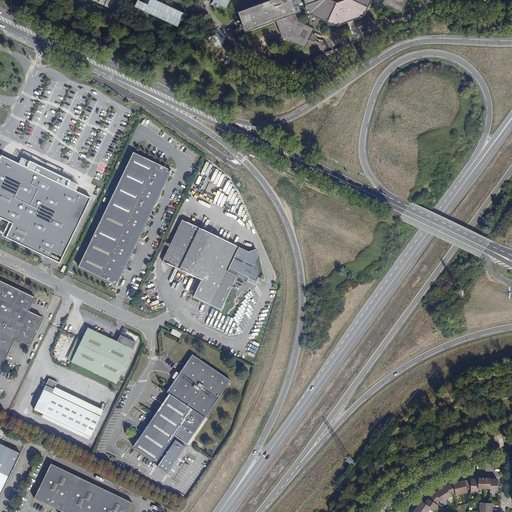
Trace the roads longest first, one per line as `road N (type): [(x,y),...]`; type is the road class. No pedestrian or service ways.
road 1 (primary): [(112,74),(243,159),(289,225),(299,265),(302,307),(289,374),(260,442),(215,511)]
road 2 (secondary): [(462,184),(224,511)]
road 3 (primary): [(295,468),(511,170)]
road 4 (primary): [(396,206),(363,161),(364,126),(389,69),(424,52),(463,62),(488,95),(486,132),(462,184)]
road 5 (primary): [(112,74),(380,199)]
road 6 (primary): [(295,468),(398,370),(454,341),(511,326)]
road 7 (primary): [(172,95),(0,11)]
road 8 (primary): [(511,42),(401,47),(334,90)]
road 9 (primary): [(334,90),(288,119),(255,124),(172,95)]
road 10 (unclassified): [(0,255),(151,327)]
road 11 (tertiary): [(503,442),(427,472),(374,511)]
road 12 (primary): [(303,158),(172,95)]
road 13 (primary): [(0,23),(112,74)]
